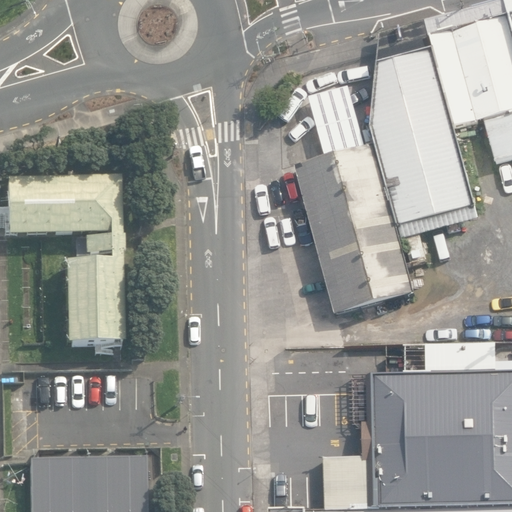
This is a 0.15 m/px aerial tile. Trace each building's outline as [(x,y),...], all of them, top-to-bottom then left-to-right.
[(511,28),(509,18),(430,39),(454,129),(485,121),(496,163),(511,159),(511,28)] [(454,129),(430,39),(377,53),(370,131),(376,149),(398,230),(475,209),(454,129)] [(297,170),(376,149),(334,73),(295,83),(297,170)] [(376,149),(297,170),(336,318),(416,296),(398,230),(376,149)] [(511,172),(500,175),(504,189),(511,187),(511,172)] [(66,265),(68,346),(124,345),(122,256),(124,256),(124,238),(122,238),(120,180),(8,183),(9,239),(86,237),(87,265),(66,265)] [(406,243),(412,267),(427,263),(421,239),(406,243)] [(511,374),(370,379),(371,425),(364,425),(365,460),(375,460),(377,510),(511,506),(511,374)] [(28,464),(29,511),(145,511),(144,462),(28,464)]
